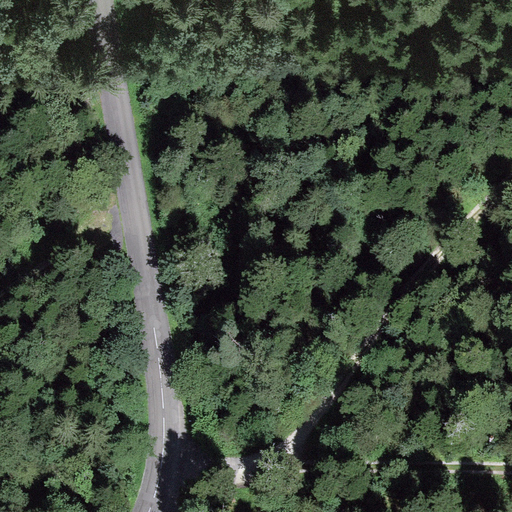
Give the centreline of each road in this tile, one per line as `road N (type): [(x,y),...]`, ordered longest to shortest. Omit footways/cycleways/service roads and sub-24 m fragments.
road 1 (tertiary): [(144,511),(163,453),(162,407),(96,0)]
road 2 (track): [(274,465),(384,314),(511,182)]
road 3 (track): [(511,472),(163,453)]
road 4 (track): [(0,297),(68,252),(135,230)]
